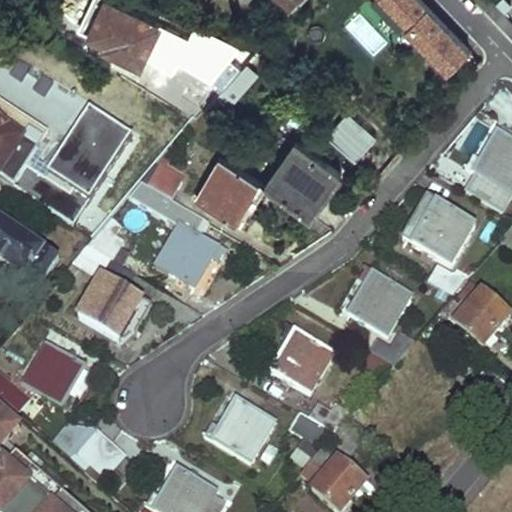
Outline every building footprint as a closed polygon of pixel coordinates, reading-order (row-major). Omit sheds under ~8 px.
[(138,12),(111,0),(94,0),(81,30),(118,47),(116,52),(141,64),(161,22),(138,12)] [(167,11),(144,0),(138,12),(161,22),(167,11)] [(422,0),(389,0),(408,18),(404,22),(448,67),(468,47),(422,0)] [(16,45),(0,71),(0,82),(73,125),(94,91),(16,45)] [(245,59),(220,89),(230,97),(255,67),(245,59)] [(209,100),(215,95),(199,85),(203,79),(186,68),(165,101),(193,120),(209,100)] [(405,106),(382,97),(374,114),(399,124),(405,106)] [(156,165),(173,143),(136,113),(72,188),(33,162),(39,153),(0,127),(0,181),(89,245),(111,218),(142,181),(156,165)] [(464,192),(503,215),(511,197),(511,142),(496,134),(479,163),(472,160),(466,172),(473,177),(464,192)] [(264,183),(312,214),(340,170),(292,141),(264,183)] [(264,183),(219,155),(193,196),(231,220),(248,193),(255,197),(264,183)] [(142,181),(172,200),(181,181),(156,165),(142,181)] [(428,200),(403,241),(452,268),(476,227),(428,200)] [(110,263),(113,264),(123,244),(115,237),(121,227),(111,218),(89,245),(85,249),(110,263)] [(0,220),(0,264),(23,280),(28,273),(42,281),(50,271),(55,273),(62,263),(0,220)] [(180,228),(156,269),(195,291),(211,262),(218,266),(225,252),(180,228)] [(500,242),(511,253),(511,229),(500,242)] [(85,249),(62,276),(70,281),(81,269),(95,278),(102,276),(110,263),(85,249)] [(455,294),(469,278),(460,272),(456,277),(438,268),(428,283),(452,298),(455,294)] [(351,316),(387,337),(412,297),(367,271),(360,283),(367,287),(351,316)] [(470,309),(485,293),(469,278),(455,294),(470,309)] [(105,280),(81,320),(126,344),(133,333),(126,330),(142,299),(105,280)] [(470,309),(498,334),(511,317),(511,316),(485,293),(470,309)] [(452,298),(441,310),(457,324),(470,309),(455,294),(452,298)] [(498,334),(470,309),(457,324),(485,349),(498,334)] [(270,374),(307,400),(334,360),(290,331),(283,340),(289,345),(270,374)] [(400,358),(411,345),(395,338),(389,347),(376,341),(370,353),(393,366),(400,358)] [(0,397),(19,414),(35,396),(68,413),(76,401),(69,397),(83,372),(86,367),(48,347),(26,384),(18,376),(11,386),(0,376),(0,397)] [(79,403),(93,377),(83,372),(69,397),(76,401),(79,403)] [(499,407),(511,392),(486,373),(474,387),(499,407)] [(215,426),(207,439),(253,465),(276,423),(239,401),(222,430),(215,426)] [(346,422),(352,415),(328,403),(322,409),(318,406),(309,421),(334,436),(346,422)] [(0,410),(0,511),(86,511),(64,492),(62,496),(41,478),(44,475),(9,444),(22,430),(0,410)] [(309,421),(300,415),(289,432),(321,451),(323,449),(329,442),(334,436),(309,421)] [(334,436),(329,442),(349,459),(366,440),(364,438),(346,422),(334,436)] [(86,472),(112,444),(98,431),(69,427),(53,443),(86,472)] [(86,472),(102,485),(126,457),(112,444),(86,472)] [(325,477),(353,501),(366,486),(323,449),(321,451),(312,462),(310,464),(325,477)] [(310,464),(312,462),(300,451),(292,458),(304,470),(310,464)] [(155,496),(149,506),(158,511),(205,511),(218,492),(179,470),(162,499),(155,496)] [(333,511),(344,511),(353,501),(325,477),(313,493),(333,511)] [(294,483),(285,492),(307,511),(316,502),(294,483)] [(357,505),(365,511),(373,511),(377,508),(365,496),(357,505)]
